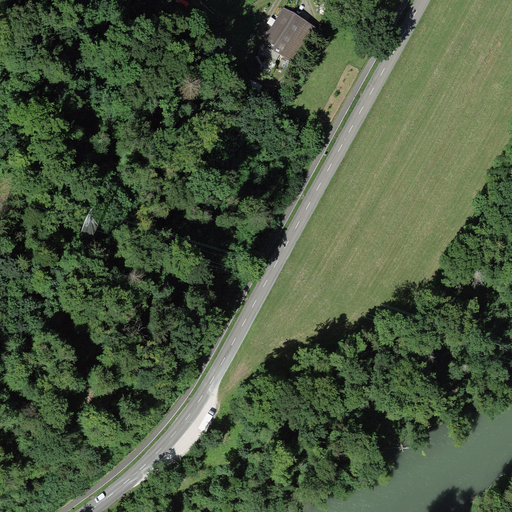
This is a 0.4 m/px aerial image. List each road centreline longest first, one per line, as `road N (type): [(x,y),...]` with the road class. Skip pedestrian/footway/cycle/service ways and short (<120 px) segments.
road 1 (secondary): [(86,511),(159,450),(219,371),(422,0)]
road 2 (track): [(0,188),(145,67),(270,0)]
